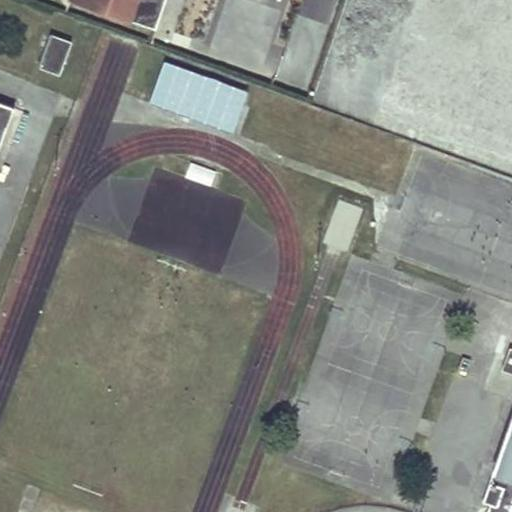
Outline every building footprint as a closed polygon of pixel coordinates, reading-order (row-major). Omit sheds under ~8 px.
[(74,0),(156,28),(164,0),(74,0)] [(50,34),(38,68),(59,76),(72,42),(50,34)] [(338,75),(388,94),(402,61),(352,41),(338,75)] [(149,104),(232,133),(242,105),(247,91),(163,63),(149,104)] [(0,142),(13,107),(0,101),(0,142)] [(511,511),(511,348),(510,348),(502,370),(511,373),(511,420),(483,503),(487,504),(490,505),(487,511),(511,511)]
